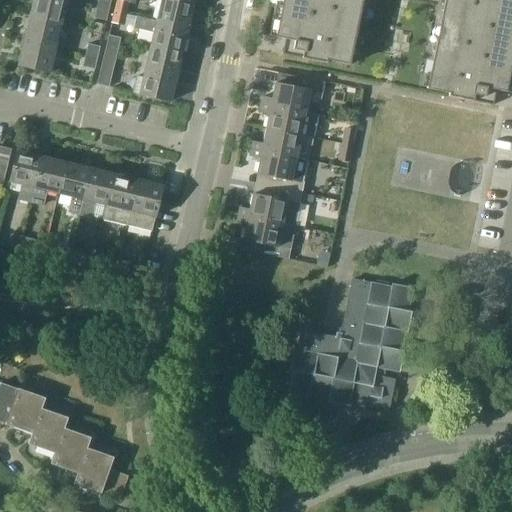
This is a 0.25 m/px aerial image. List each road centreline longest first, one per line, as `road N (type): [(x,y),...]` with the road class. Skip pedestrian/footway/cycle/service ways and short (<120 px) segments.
road 1 (unclassified): [(190,511),(157,468),(144,428),(155,326),(197,139)]
road 2 (tertiary): [(511,426),(447,433),(345,461),(252,511)]
road 3 (residential): [(0,105),(88,112),(197,139)]
road 4 (unclassified): [(197,139),(227,0)]
